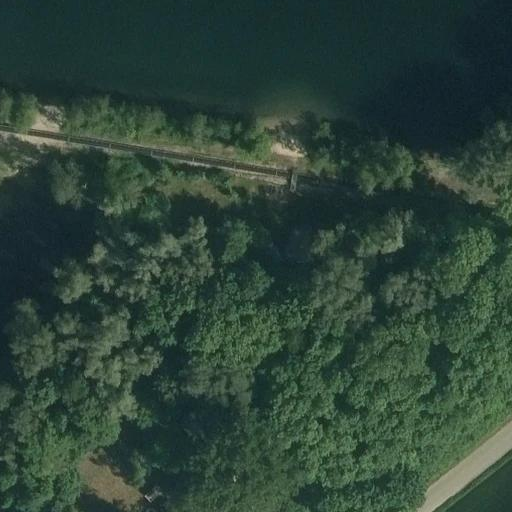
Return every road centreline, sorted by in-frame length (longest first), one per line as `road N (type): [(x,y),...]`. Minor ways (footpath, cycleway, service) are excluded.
road 1 (track): [(0,130),(331,190),(423,250),(511,253)]
road 2 (unclassified): [(511,436),(415,511)]
